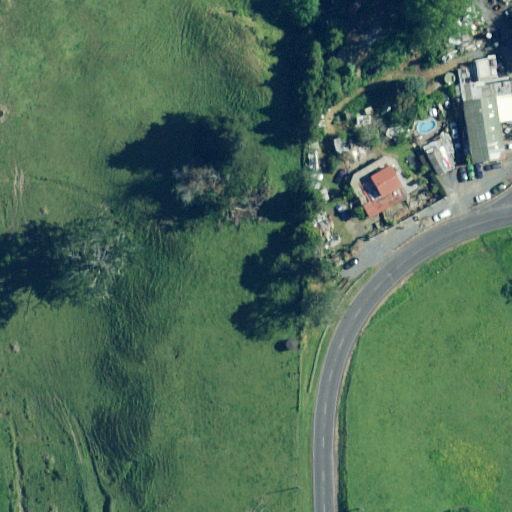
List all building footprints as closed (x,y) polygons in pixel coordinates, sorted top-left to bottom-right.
[(474,20),(439,29),(443,47),(478,38),(474,20)] [(473,60),(477,82),(467,84),(464,64),(455,66),(458,84),(452,85),(454,99),(455,103),(461,102),(470,163),(503,158),(493,97),(510,94),(507,76),(497,78),(494,57),(473,60)] [(347,134),(331,140),(337,156),(353,151),(347,134)] [(437,138),(421,147),(436,175),(452,166),(437,138)] [(389,152),(344,180),(368,220),(414,193),(389,152)] [(324,220),(321,210),(299,219),(307,241),(336,231),(331,218),(324,220)]
